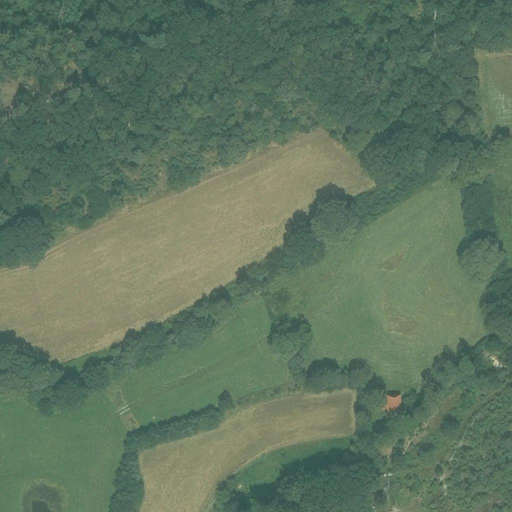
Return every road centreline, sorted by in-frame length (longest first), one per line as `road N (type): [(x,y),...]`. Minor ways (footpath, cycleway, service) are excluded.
road 1 (track): [(0,258),(139,202),(338,96),(437,73),(440,47)]
road 2 (track): [(320,511),(365,470),(423,464),(443,453),(475,409),(511,384)]
